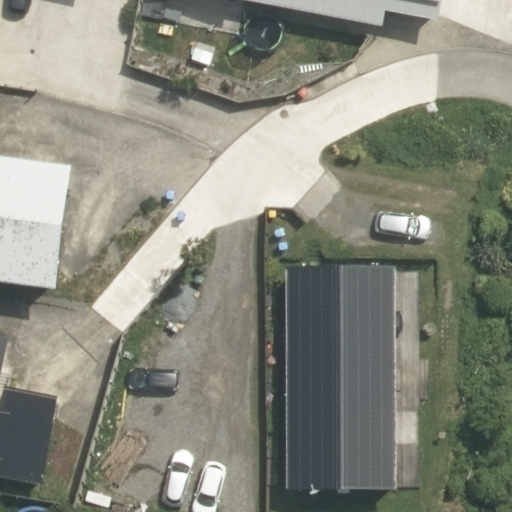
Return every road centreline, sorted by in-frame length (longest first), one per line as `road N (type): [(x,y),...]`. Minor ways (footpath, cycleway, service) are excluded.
road 1 (residential): [(239,170),(245,511)]
road 2 (residential): [(511,90),(426,67),(354,91),(239,170)]
road 3 (residential): [(239,170),(73,344)]
